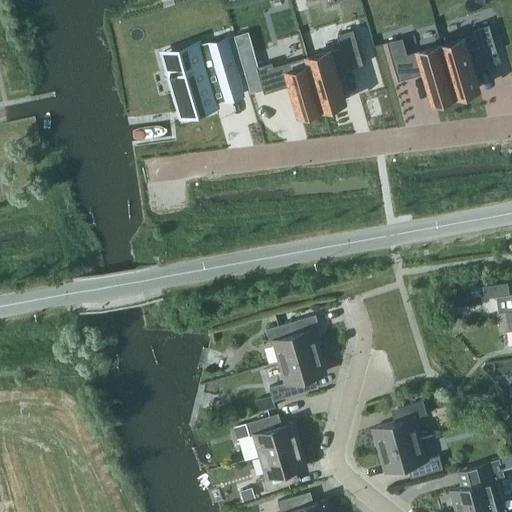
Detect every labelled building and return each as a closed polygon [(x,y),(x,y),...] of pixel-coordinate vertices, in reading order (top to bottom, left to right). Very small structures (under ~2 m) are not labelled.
[(474,33),(441,42),(456,94),(479,87),(470,57),(481,54),(481,55),(496,51),(488,24),(473,28),(474,33)] [(341,45),(307,55),(322,106),(345,100),(336,70),(347,67),(347,68),(363,63),(353,29),(337,33),(341,45)] [(402,37),(387,41),(398,79),(413,75),(413,74),(424,71),(433,101),(456,94),(441,42),(407,52),(402,37)] [(198,45),(165,55),(181,112),(215,102),(206,72),(217,69),(217,71),(235,66),(227,41),(210,46),(211,48),(200,51),(198,45)] [(252,48),(238,52),(242,64),(255,60),(252,48)] [(272,60),(257,65),(264,92),(279,87),(279,86),(290,83),(299,113),(322,106),(307,55),(273,65),(272,60)] [(495,312),(496,322),(511,319),(511,293),(509,294),(509,291),(507,292),(505,283),(481,286),(482,297),(496,296),(498,312),(495,312)] [(272,340),(278,361),(318,349),(311,327),(317,325),(314,314),(264,328),(268,342),(272,340)] [(511,319),(496,322),(497,331),(511,329),(511,319)] [(324,371),(318,349),(278,361),(285,382),(269,387),(273,399),(310,388),(307,376),(324,371)] [(373,426),(379,447),(417,436),(412,416),(425,412),(421,399),(396,406),(399,418),(373,426)] [(253,433),(259,454),(298,443),(291,421),(273,426),(270,414),(244,422),(248,434),(253,433)] [(417,436),(379,447),(385,469),(412,462),(415,475),(440,468),(436,454),(423,457),(417,436)] [(304,465),(298,443),(259,454),(265,474),(260,476),(264,490),(290,482),(287,470),(304,465)] [(450,487),(456,510),(494,500),(503,497),(497,476),(502,474),(499,461),(457,473),(460,484),(450,487)] [(238,488),(241,499),(252,495),(249,485),(238,488)] [(326,511),(323,500),(305,505),(302,493),(276,500),(279,511),(274,511),(326,511)] [(506,511),(503,497),(494,500),(456,510),(456,511),(506,511)]
